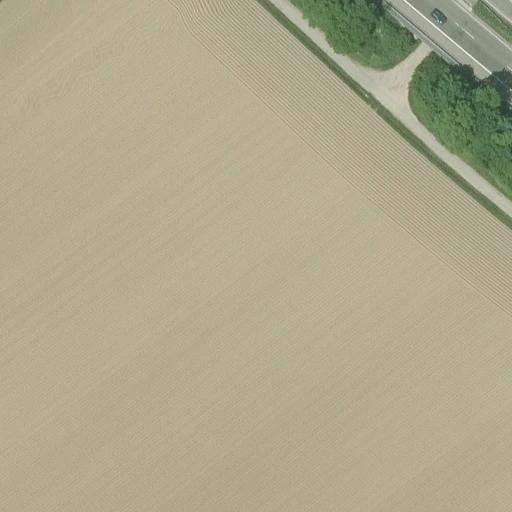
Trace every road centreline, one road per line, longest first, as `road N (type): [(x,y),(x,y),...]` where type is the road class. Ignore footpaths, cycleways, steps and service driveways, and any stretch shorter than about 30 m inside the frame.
road 1 (unclassified): [(382,96),(511,211)]
road 2 (unclassified): [(278,0),(382,96)]
road 3 (unclassified): [(382,96),(464,0)]
road 4 (motorway): [(418,0),(511,79)]
